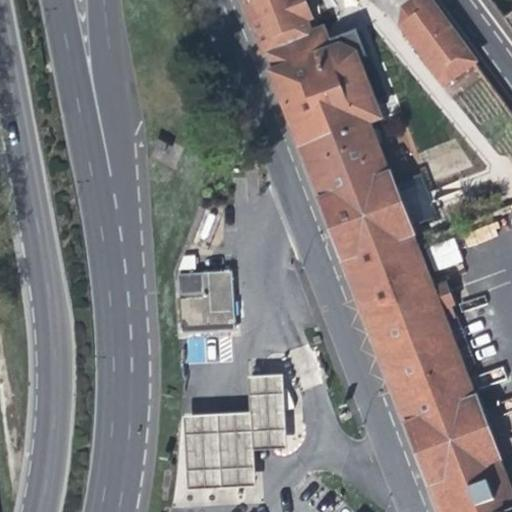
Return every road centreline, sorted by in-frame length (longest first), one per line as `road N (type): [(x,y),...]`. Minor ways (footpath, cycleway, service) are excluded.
road 1 (tertiary): [(410,511),(207,0)]
road 2 (primary): [(0,99),(47,418),(26,511)]
road 3 (primary): [(103,511),(119,404),(96,190)]
road 4 (primary): [(96,190),(58,0)]
road 5 (residential): [(96,190),(100,0)]
